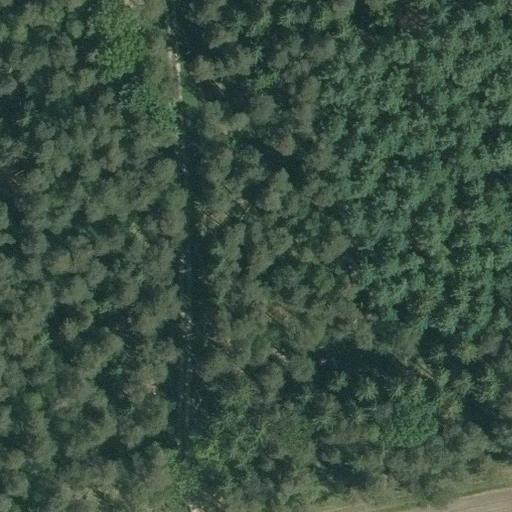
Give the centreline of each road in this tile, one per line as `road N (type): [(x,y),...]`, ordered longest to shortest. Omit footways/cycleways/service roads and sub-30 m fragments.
road 1 (track): [(199,511),(179,458),(184,375),(171,0)]
road 2 (track): [(349,511),(511,480)]
